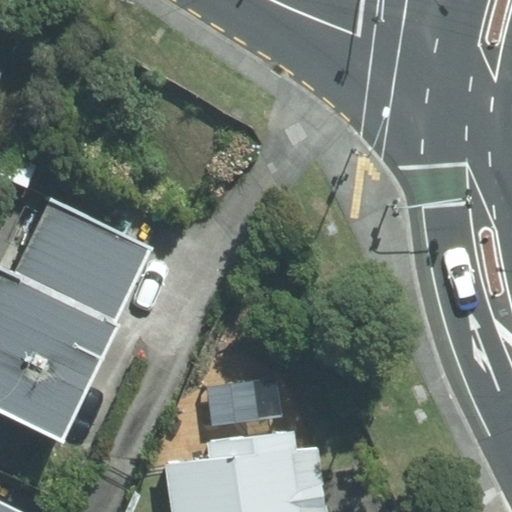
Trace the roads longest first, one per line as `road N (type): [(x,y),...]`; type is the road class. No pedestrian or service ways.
road 1 (secondary): [(511,379),(477,318),(443,195),(444,68)]
road 2 (secondary): [(290,0),(444,68)]
